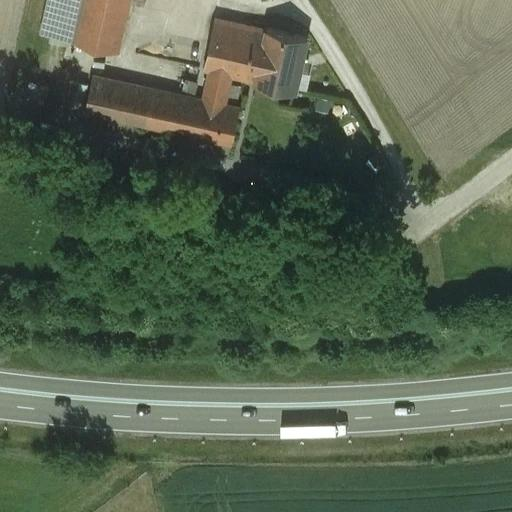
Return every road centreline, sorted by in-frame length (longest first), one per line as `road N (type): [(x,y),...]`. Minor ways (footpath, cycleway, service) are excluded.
road 1 (trunk): [(0,411),(162,425),(412,424),(511,410)]
road 2 (trunk): [(511,386),(407,398),(164,401),(0,386)]
road 3 (unclassified): [(511,161),(404,243)]
